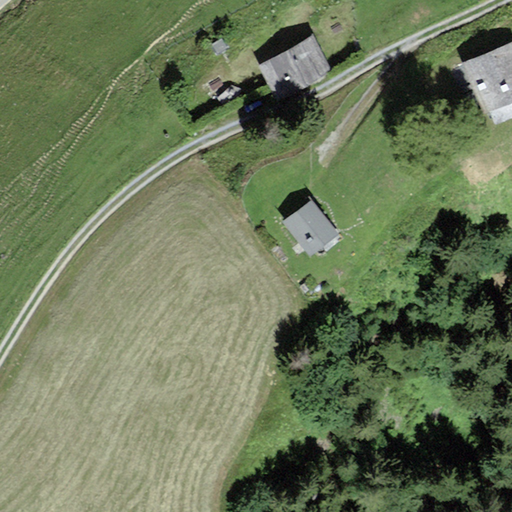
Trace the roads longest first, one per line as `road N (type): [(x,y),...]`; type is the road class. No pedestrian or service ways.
road 1 (track): [(501,0),(198,146),(117,202),(59,263),(0,363)]
road 2 (track): [(315,168),(402,47)]
